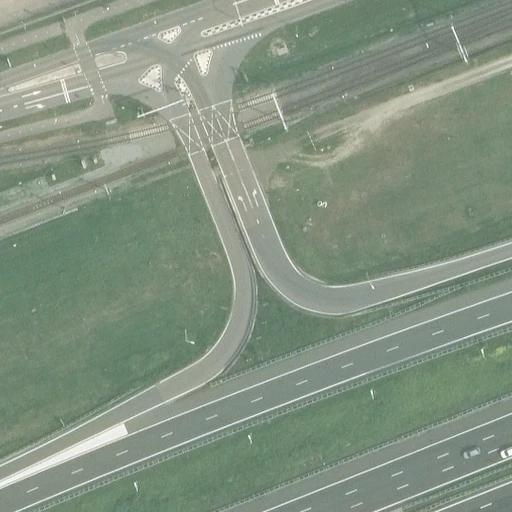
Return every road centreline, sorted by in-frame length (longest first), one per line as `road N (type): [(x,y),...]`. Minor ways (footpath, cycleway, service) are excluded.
road 1 (motorway): [(511,308),(0,504)]
road 2 (motorway): [(178,116),(241,275),(237,330),(182,385),(0,474)]
road 3 (motorway): [(511,249),(391,292),(357,300),(313,296),(276,269),(211,106)]
road 4 (track): [(235,167),(511,62)]
road 5 (motorway): [(511,438),(324,511)]
road 6 (unclassified): [(121,40),(0,84)]
